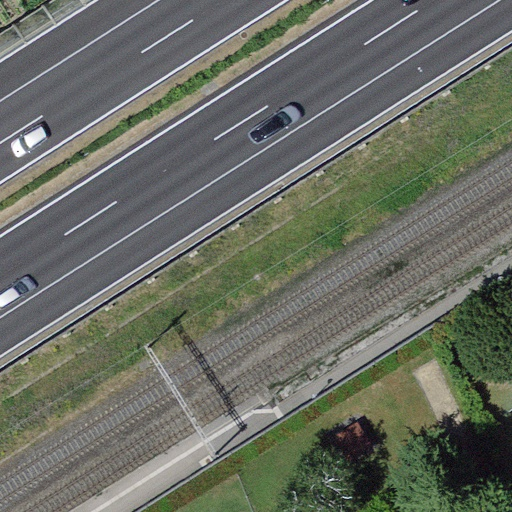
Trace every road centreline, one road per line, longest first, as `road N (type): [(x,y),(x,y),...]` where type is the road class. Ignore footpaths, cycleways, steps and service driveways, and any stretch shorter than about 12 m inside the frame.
road 1 (motorway): [(0,274),(431,0)]
road 2 (motorway): [(221,0),(0,140)]
